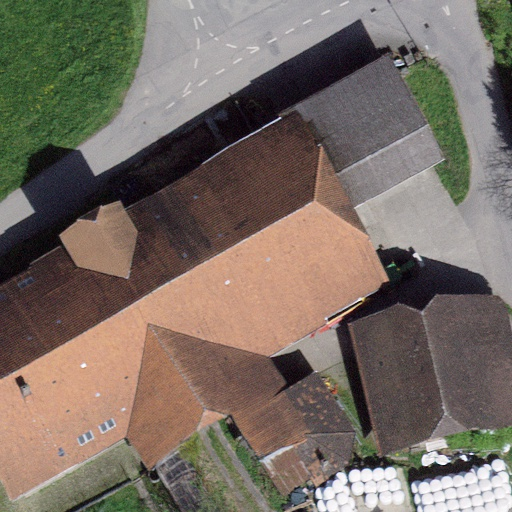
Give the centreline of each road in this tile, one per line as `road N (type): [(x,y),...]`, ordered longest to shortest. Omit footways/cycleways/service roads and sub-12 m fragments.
road 1 (unclassified): [(214,65),(0,223)]
road 2 (unclassified): [(440,0),(511,211)]
road 3 (unclassified): [(352,0),(214,65)]
